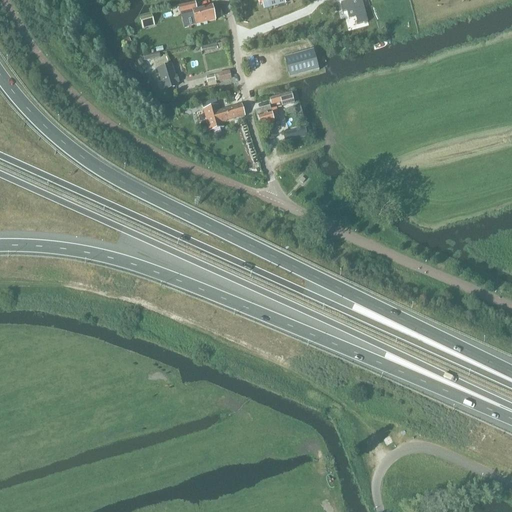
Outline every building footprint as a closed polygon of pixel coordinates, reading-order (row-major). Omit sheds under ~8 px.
[(257,0),(259,6),(262,5),(264,10),(270,8),(269,3),(279,0),(257,0)] [(360,0),(353,0),(340,4),(342,12),(346,11),(348,19),(356,17),(358,25),(367,22),(360,0)] [(195,4),(188,5),(179,7),(181,17),(193,14),(195,25),(215,21),(212,6),(196,9),(195,4)] [(140,18),(143,29),(155,26),(151,15),(140,18)] [(319,71),(313,51),(284,59),(289,79),(319,71)] [(147,69),(140,60),(137,62),(144,72),(147,69)] [(128,65),(134,73),(138,70),(132,62),(128,65)] [(159,70),(165,90),(177,87),(176,83),(178,83),(176,77),(174,78),(170,66),(159,70)] [(218,74),(220,81),(231,79),(229,72),(218,74)] [(291,94),(269,99),(271,105),(281,103),(282,106),(293,103),(291,94)] [(218,107),(203,110),(208,128),(212,127),(213,130),(222,134),(225,133),(222,123),(244,117),(241,105),(219,111),(218,107)] [(257,117),(260,126),(274,122),(269,106),(255,110),(257,117)] [(305,128),(283,134),(285,143),(307,137),(305,128)]
